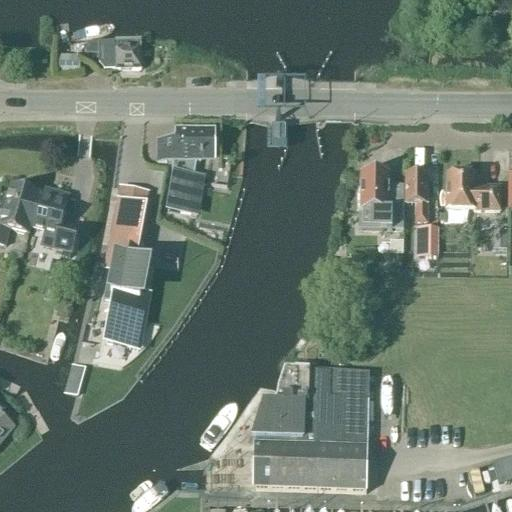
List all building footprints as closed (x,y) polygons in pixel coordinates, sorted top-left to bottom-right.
[(104,73),(141,72),(140,44),(98,46),(99,66),(104,73)] [(56,59),(56,75),(65,75),(79,75),(79,59),(74,59),(56,59)] [(284,144),(285,143),(285,128),(284,127),(274,127),(272,128),(272,143),(274,144),(284,144)] [(200,160),(212,160),(212,134),(176,133),(176,144),(156,144),(156,166),(171,166),(171,183),(174,183),(169,214),(198,219),(204,183),(193,181),(196,166),(200,166),(200,160)] [(460,179),(457,177),(452,177),(449,179),(446,179),(445,215),(499,215),(499,191),(475,191),(475,179),(460,179)] [(362,230),(403,230),(403,212),(391,212),(392,197),(386,197),(387,178),(362,178),(362,194),(360,198),(360,208),(362,213),(362,230)] [(427,227),(427,178),(405,178),(405,208),(416,208),(415,227),(427,227)] [(38,198),(10,190),(6,205),(2,204),(0,212),(0,248),(5,250),(9,233),(29,238),(30,232),(38,198)] [(30,232),(45,236),(41,250),(71,258),(78,231),(61,226),(68,199),(39,192),(38,198),(30,232)] [(140,297),(146,268),(135,266),(148,197),(120,192),(105,271),(115,273),(112,290),(106,289),(103,306),(113,308),(107,341),(102,340),(97,368),(119,373),(131,364),(142,354),(151,343),(159,330),(143,327),(149,298),(140,297)] [(435,256),(435,231),(420,231),(420,255),(435,256)] [(507,255),(507,236),(493,236),(493,255),(507,255)] [(167,239),(163,258),(180,262),(184,243),(167,239)] [(389,244),(389,257),(403,258),(403,244),(389,244)] [(365,497),(368,376),(284,374),(278,393),(275,413),(265,413),(254,450),(253,493),(365,497)] [(0,447),(13,432),(0,421),(0,417),(4,413),(0,410),(0,447)] [(511,460),(511,461),(511,462),(492,467),(498,486),(511,481),(511,460)]
